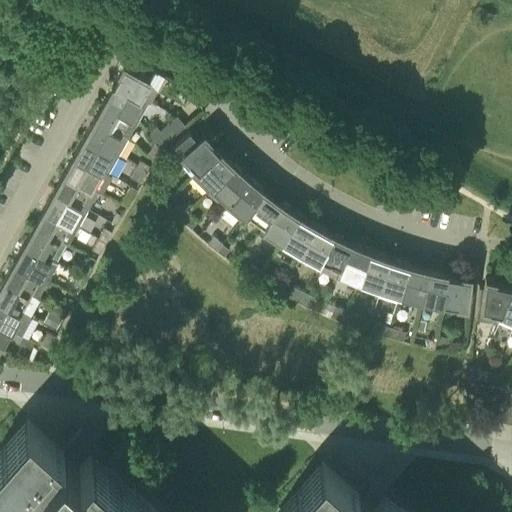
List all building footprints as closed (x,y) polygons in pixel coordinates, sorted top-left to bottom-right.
[(114,82),(148,101),(149,101),(157,89),(146,82),(149,77),(123,62),(113,81),(114,82)] [(138,118),(148,101),(114,82),(104,99),(138,118)] [(94,117),(128,136),(138,118),(104,99),(94,117)] [(176,115),(160,129),(156,133),(165,142),(185,124),(176,115)] [(84,134),(118,153),(128,136),(94,117),(84,134)] [(165,142),(156,133),(160,129),(156,125),(149,131),(155,141),(162,146),(165,142)] [(182,151),(198,168),(219,148),(204,132),(197,138),(189,129),(169,146),(178,156),(182,151)] [(74,152),(108,171),(118,153),(84,134),(74,152)] [(155,141),(145,153),(154,157),(162,146),(155,141)] [(192,174),(206,190),(233,162),(219,148),(198,168),(192,174)] [(64,170),(98,189),(108,171),(74,152),(64,170)] [(135,166),(145,172),(150,163),(140,157),(135,166)] [(218,202),(222,205),(248,175),(233,162),(206,190),(218,202)] [(130,174),(140,180),(145,172),(135,166),(130,174)] [(54,188),(87,206),(98,189),(64,170),(54,188)] [(240,219),(247,211),(264,188),(248,175),(222,205),(240,219)] [(44,206),(77,224),(87,206),(54,188),(44,206)] [(247,211),(264,223),(281,200),(264,188),(247,211)] [(259,232),(277,244),(298,211),(281,200),(264,223),(259,232)] [(181,217),(188,210),(178,201),(172,208),(181,217)] [(34,223),(64,240),(68,242),(77,224),(44,206),(34,223)] [(191,226),(197,220),(188,210),(181,217),(191,226)] [(286,250),(296,255),(315,222),(298,211),(277,244),(286,250)] [(296,255),(315,265),(333,232),(323,227),(315,222),(296,255)] [(24,241),(54,258),(64,240),(34,223),(24,241)] [(98,236),(106,240),(112,230),(104,226),(98,236)] [(315,265),(336,276),(350,240),(333,232),(315,265)] [(207,241),(216,248),(221,241),(213,235),(207,241)] [(93,247),(100,251),(106,240),(98,236),(93,247)] [(336,276),(357,283),(369,248),(350,240),(336,276)] [(14,259),(47,278),(48,278),(58,260),(54,258),(24,241),(14,259)] [(216,248),(224,254),(229,247),(221,241),(216,248)] [(357,283),(377,291),(388,255),(369,248),(357,283)] [(385,294),(399,298),(408,261),(388,255),(377,291),(385,294)] [(4,277),(38,296),(47,278),(14,259),(4,277)] [(79,271),(86,275),(92,265),(85,261),(79,271)] [(399,298),(420,305),(429,267),(408,261),(399,298)] [(245,271),(255,277),(260,270),(250,264),(245,271)] [(441,309),(443,299),(448,271),(429,267),(420,305),(441,309)] [(255,277),(265,284),(270,276),(260,270),(255,277)] [(74,282),(81,286),(86,275),(79,271),(74,282)] [(448,271),(443,299),(464,302),(469,274),(448,271)] [(496,320),(497,318),(510,282),(485,276),(483,286),(479,286),(475,315),(496,320)] [(0,283),(0,297),(28,313),(38,296),(4,277),(0,283)] [(497,318),(511,324),(511,282),(510,282),(497,318)] [(287,295),(298,300),(303,289),(293,284),(287,295)] [(298,300),(309,306),(314,295),(303,289),(298,300)] [(0,321),(8,326),(19,332),(28,313),(0,297),(0,321)] [(328,316),(343,321),(347,309),(332,304),(328,316)] [(343,321),(358,326),(361,314),(347,309),(343,321)] [(0,340),(1,340),(8,326),(0,321),(0,340)] [(372,331),(387,335),(390,325),(374,321),(372,331)] [(387,335),(403,339),(405,330),(390,325),(387,335)] [(426,345),(434,347),(436,338),(427,336),(426,345)] [(477,378),(480,368),(468,367),(467,377),(477,378)] [(468,390),(476,391),(477,383),(470,382),(468,390)] [(476,391),(486,393),(487,385),(477,383),(476,391)] [(486,393),(496,394),(497,386),(487,385),(486,393)] [(496,394),(498,394),(507,395),(508,387),(497,386),(496,394)] [(495,419),(508,421),(511,396),(507,395),(498,394),(495,419)] [(159,511),(158,511),(90,449),(79,462),(63,448),(64,447),(28,415),(0,446),(0,489),(18,506),(43,478),(80,511),(159,511)] [(407,511),(385,492),(374,505),(358,491),(359,490),(323,458),(273,511),(407,511)]
